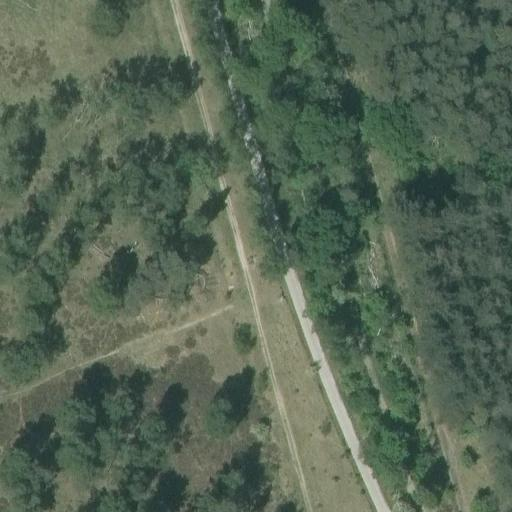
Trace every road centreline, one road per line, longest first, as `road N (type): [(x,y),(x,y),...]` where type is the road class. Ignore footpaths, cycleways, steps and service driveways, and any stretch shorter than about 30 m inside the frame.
road 1 (unknown): [(420,511),(357,337),(261,0)]
road 2 (track): [(165,0),(310,511)]
